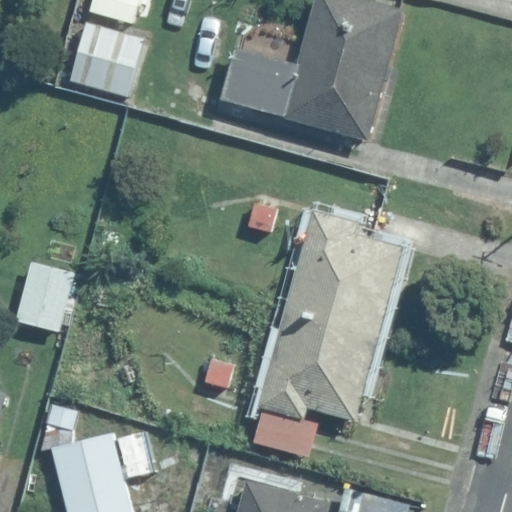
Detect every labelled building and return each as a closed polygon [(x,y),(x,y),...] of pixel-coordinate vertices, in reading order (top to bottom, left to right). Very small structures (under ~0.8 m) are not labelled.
[(158,39),(138,33),(130,31),(138,0),(96,0),(74,85),(140,103),(158,39)] [(235,50),(221,103),(372,142),(406,14),(352,0),(316,0),(299,66),(235,50)] [(368,223),(319,210),(257,446),(310,460),(322,415),(367,426),(413,248),(364,236),(368,223)] [(81,274),(35,261),(18,325),(64,337),(81,274)] [(0,392),(0,434),(10,395),(0,392)] [(137,511),(130,479),(121,435),(108,438),(110,411),(54,405),(46,451),(54,451),(67,511),(137,511)] [(219,452),(185,444),(176,481),(211,489),(219,452)] [(330,511),(332,507),(248,485),(240,511),(330,511)] [(413,511),(415,503),(346,487),(340,511),(413,511)] [(139,495),(143,509),(143,511),(173,511),(167,488),(139,495)]
